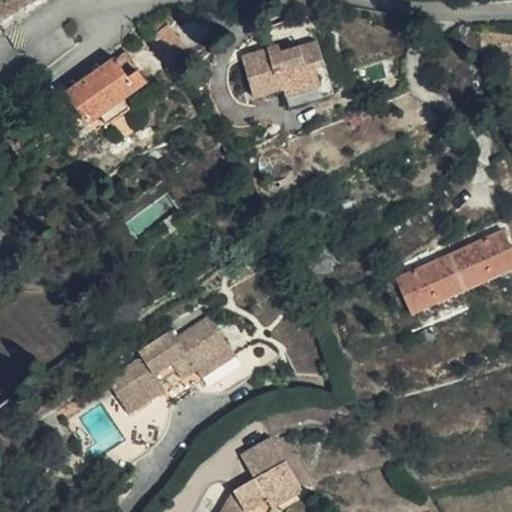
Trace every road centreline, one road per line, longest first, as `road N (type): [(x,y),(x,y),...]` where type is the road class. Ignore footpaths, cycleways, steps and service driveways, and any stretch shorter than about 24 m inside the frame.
road 1 (residential): [(361,0),(511,10)]
road 2 (residential): [(0,54),(73,13),(122,0)]
